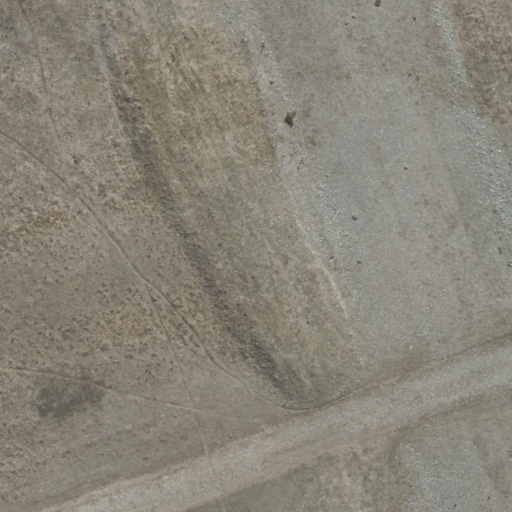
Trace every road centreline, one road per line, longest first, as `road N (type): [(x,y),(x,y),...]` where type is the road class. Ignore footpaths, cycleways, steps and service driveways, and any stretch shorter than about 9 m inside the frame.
road 1 (track): [(60,511),(511,354)]
road 2 (track): [(511,413),(353,0)]
